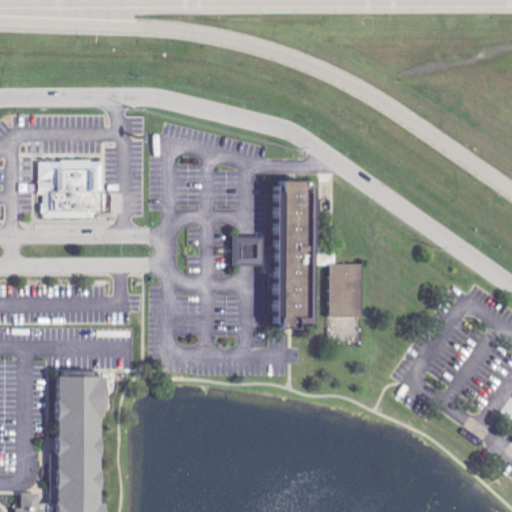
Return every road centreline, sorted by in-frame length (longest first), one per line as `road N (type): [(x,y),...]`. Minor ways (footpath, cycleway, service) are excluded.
road 1 (residential): [(511,285),(296,135),(158,98),(0,96)]
road 2 (motorway): [(0,19),(170,28),(273,51),(370,95),(511,188)]
road 3 (residential): [(140,237),(0,237)]
road 4 (residential): [(0,264),(138,264)]
